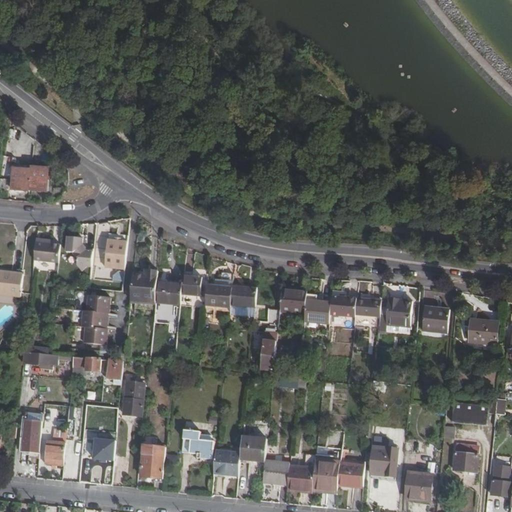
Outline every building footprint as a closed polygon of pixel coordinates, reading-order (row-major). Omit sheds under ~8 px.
[(15,168),(13,190),(39,192),(40,191),(58,193),(59,171),(42,169),(42,170),(15,168)] [(123,271),(127,238),(108,235),(103,269),(123,271)] [(91,272),(93,256),(85,256),(80,250),(80,242),(69,241),(67,256),(74,258),(78,263),(78,270),(81,275),(86,271),(91,272)] [(59,265),(61,246),(52,245),(36,244),(34,262),(59,265)] [(0,295),(21,298),(24,273),(0,270),(0,295)] [(158,281),(158,274),(147,273),(146,278),(133,277),(131,303),(155,305),(156,302),(158,281)] [(202,279),(184,277),(183,284),(182,294),(201,296),(202,279)] [(156,302),(181,305),(182,294),(183,284),(158,281),(156,302)] [(222,288),(208,286),(206,305),(231,308),(231,307),(233,286),(222,288)] [(256,309),(258,288),(233,286),(231,307),(245,308),(256,309)] [(307,298),(307,294),(282,291),(280,311),(305,314),(307,298)] [(106,349),(108,332),(104,332),(105,316),(110,316),(111,301),(88,298),(87,314),(83,314),(81,329),(85,330),(84,346),(106,349)] [(330,317),(331,306),(316,305),(316,299),(307,298),(305,314),(304,324),(329,326),(330,317)] [(357,317),(358,301),(332,298),(331,306),(330,317),(356,320),(357,317)] [(381,319),(382,303),(358,301),(357,317),(381,319)] [(169,323),(170,305),(157,304),(156,323),(169,323)] [(409,338),(412,309),(388,306),(385,336),(409,338)] [(231,308),(230,314),(255,317),(256,309),(245,308),(231,307),(231,308)] [(279,326),(280,311),(269,310),(267,325),(279,326)] [(422,335),(448,338),(450,315),(424,313),(422,335)] [(497,344),(499,322),(473,320),(471,341),(497,344)] [(274,372),(277,342),(265,341),(263,371),(274,372)] [(50,355),(50,348),(43,348),(42,354),(29,353),(28,364),(42,365),(42,368),(50,369),(51,362),(52,356),(50,355)] [(100,360),(75,358),(74,365),(74,368),(88,369),(88,372),(92,373),(102,373),(103,360),(100,360)] [(124,381),(125,363),(110,361),(109,379),(116,380),(124,381)] [(91,376),(92,373),(88,372),(88,369),(74,368),(74,374),(91,376)] [(298,386),(298,380),(288,379),(287,389),(297,390),(298,386)] [(122,416),(143,418),(146,384),(126,381),(124,401),(124,403),(122,416)] [(490,413),(497,414),(497,413),(499,400),(448,394),(448,395),(447,409),(455,410),(490,413)] [(455,410),(453,424),(488,427),(490,413),(455,410)] [(40,454),(43,422),(26,420),(23,452),(40,454)] [(9,437),(17,438),(19,423),(10,422),(9,437)] [(199,454),(200,441),(201,432),(186,431),(184,453),(199,454)] [(268,440),(244,437),(242,455),(242,460),(266,462),(268,440)] [(199,458),(202,459),(213,459),(214,442),(200,441),(199,454),(199,458)] [(65,466),(66,457),(67,443),(48,442),(46,464),(65,466)] [(142,477),(164,479),(167,456),(167,447),(145,445),(142,477)] [(399,449),(373,446),(370,476),(396,479),(399,449)] [(507,467),(511,467),(511,452),(507,452),(507,455),(498,455),(497,463),(496,463),(495,475),(506,476),(507,467)] [(240,477),(242,460),(242,455),(216,453),(214,474),(240,477)] [(453,472),(479,475),(481,455),(455,453),(453,472)] [(342,457),(316,454),(315,464),(315,470),(313,492),(322,493),(323,490),(339,491),(339,485),(341,466),(341,465),(342,459),(342,457)] [(430,454),(429,469),(437,469),(438,455),(430,454)] [(65,466),(64,472),(73,473),(74,457),(66,457),(65,466)] [(366,463),(342,459),(341,465),(366,468),(366,463)] [(288,485),(290,468),(290,464),(266,462),(264,483),(288,485)] [(366,468),(341,465),(341,466),(339,485),(364,488),(366,468)] [(313,492),(315,470),(290,468),(288,485),(287,489),(313,492)] [(408,498),(432,500),(434,476),(410,474),(408,498)] [(503,507),(511,508),(511,505),(511,504),(511,496),(504,496),(503,507)]
